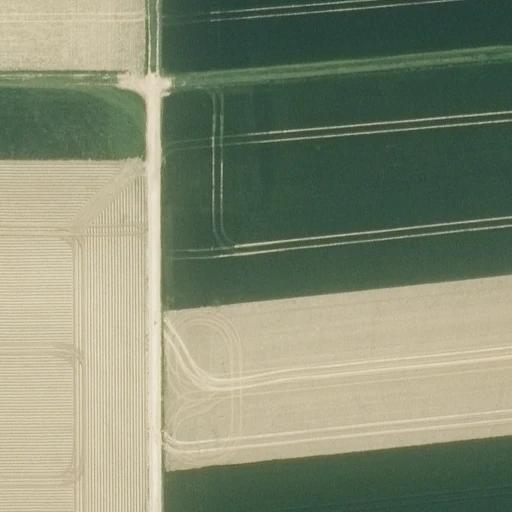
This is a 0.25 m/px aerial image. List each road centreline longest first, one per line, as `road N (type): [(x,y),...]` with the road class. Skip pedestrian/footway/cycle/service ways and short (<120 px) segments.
road 1 (track): [(511,54),(153,85),(155,511)]
road 2 (track): [(155,0),(153,85),(0,85)]
